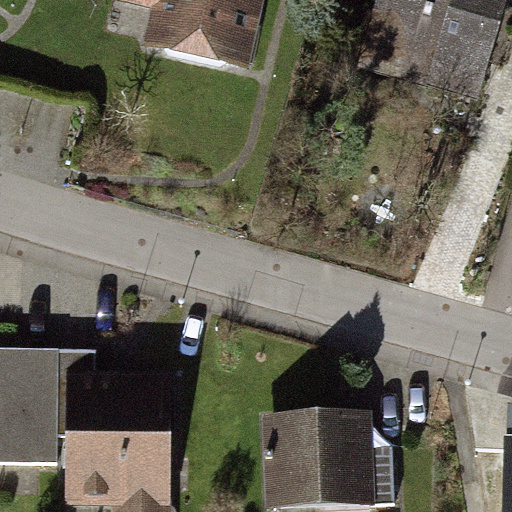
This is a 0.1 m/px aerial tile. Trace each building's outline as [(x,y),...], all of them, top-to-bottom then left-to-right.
[(274,0),(115,0),(114,5),(154,14),(142,63),(254,89),(274,0)] [(511,3),(511,0),(374,0),(354,67),(481,106),(511,3)] [(100,356),(0,354),(0,468),(63,469),(64,378),(99,378),(100,356)] [(174,511),(172,378),(99,378),(64,378),(63,469),(66,510),(92,510),(91,511),(174,511)] [(370,418),(260,419),(261,509),(371,508),(370,418)] [(511,511),(511,436),(498,437),(499,511),(511,511)]
